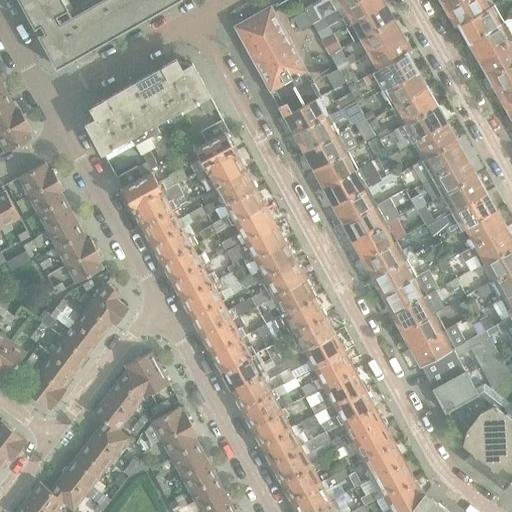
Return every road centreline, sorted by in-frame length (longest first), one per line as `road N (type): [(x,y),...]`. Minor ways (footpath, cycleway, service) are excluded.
road 1 (residential): [(193,18),(437,467),(491,511)]
road 2 (residential): [(272,511),(163,312)]
road 3 (residential): [(411,0),(511,178)]
road 4 (residential): [(163,312),(65,134)]
road 5 (residential): [(51,439),(139,325),(163,312)]
road 6 (residential): [(45,102),(193,18)]
